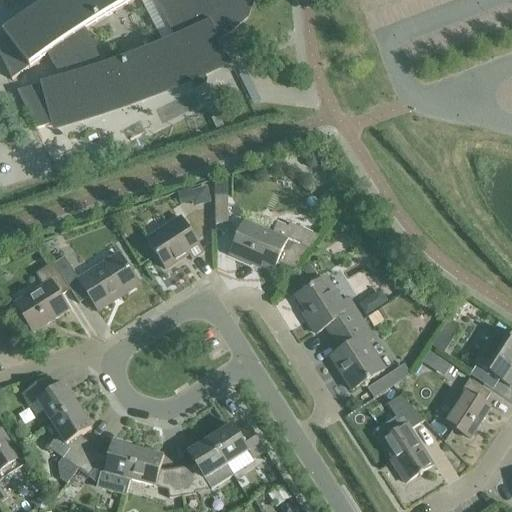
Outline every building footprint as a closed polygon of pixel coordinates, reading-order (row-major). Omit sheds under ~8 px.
[(62,80),(54,82),(41,86),(41,87),(17,93),(35,131),(52,127),(68,123),(78,120),(102,113),(115,108),(131,103),(153,95),(168,89),(178,85),(199,76),(220,66),(229,62),(218,40),(228,35),(247,20),(253,0),(54,0),(42,8),(15,27),(4,35),(5,36),(0,39),(0,56),(12,81),(29,69),(30,70),(48,57),(62,80)] [(212,91),(236,81),(231,69),(207,79),(212,91)] [(228,197),(215,198),(215,210),(215,233),(228,233),(228,209),(228,197)] [(192,262),(204,254),(182,220),(147,243),(165,271),(188,256),(192,262)] [(294,271),(319,238),(290,225),(288,229),(277,224),(273,235),(243,223),(229,257),(249,266),(250,263),(274,274),(278,264),(294,271)] [(73,272),(62,278),(71,292),(79,306),(89,299),(98,313),(138,287),(119,256),(79,282),(73,272)] [(71,292),(62,278),(53,265),(36,276),(43,288),(15,305),(33,334),(69,312),(60,298),(71,292)] [(326,329),(334,340),(362,322),(348,301),(342,305),(326,280),(296,299),(310,320),(307,322),(316,336),(326,329)] [(362,322),(334,340),(341,352),(331,359),(352,392),(384,372),(367,344),(374,340),(362,322)] [(511,372),(511,373),(511,372),(511,339),(499,331),(475,366),(510,388),(511,384),(511,372)] [(428,360),(449,377),(456,367),(435,351),(428,360)] [(38,403),(52,425),(78,408),(64,386),(56,391),(49,379),(23,396),(30,408),(38,403)] [(444,424),(471,441),(491,410),(484,405),(491,395),(470,382),(463,392),(465,393),(444,424)] [(381,443),(407,484),(434,467),(411,432),(425,423),(401,398),(388,406),(403,430),(381,443)] [(362,404),(347,416),(360,431),(374,419),(362,404)] [(49,450),(78,471),(94,448),(84,441),(81,437),(92,430),(78,408),(52,425),(59,436),(49,450)] [(232,427),(210,441),(227,467),(249,454),(253,461),(265,453),(249,427),(237,434),(232,427)] [(0,504),(1,505),(9,500),(0,486),(0,483),(24,468),(2,434),(0,435),(0,504)] [(227,467),(210,441),(188,455),(211,491),(234,477),(227,467)] [(105,476),(130,482),(138,452),(113,445),(105,476)] [(94,448),(78,471),(89,479),(105,456),(94,448)] [(138,452),(130,482),(155,489),(163,459),(138,452)] [(191,468),(178,470),(182,498),(195,496),(191,468)] [(182,498),(178,470),(165,472),(169,500),(182,498)]
